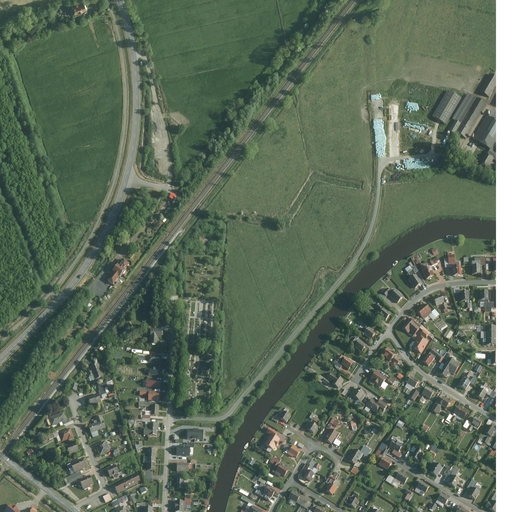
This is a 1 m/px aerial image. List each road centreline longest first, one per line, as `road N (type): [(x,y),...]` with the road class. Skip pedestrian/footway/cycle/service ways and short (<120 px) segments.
road 1 (tertiary): [(0,359),(78,278),(114,216),(131,161),(137,92),(120,0)]
road 2 (residential): [(163,511),(175,300)]
road 3 (residential): [(388,332),(422,374),(511,430)]
road 4 (residential): [(511,282),(430,289),(388,332)]
road 5 (residential): [(72,400),(105,489),(74,511)]
